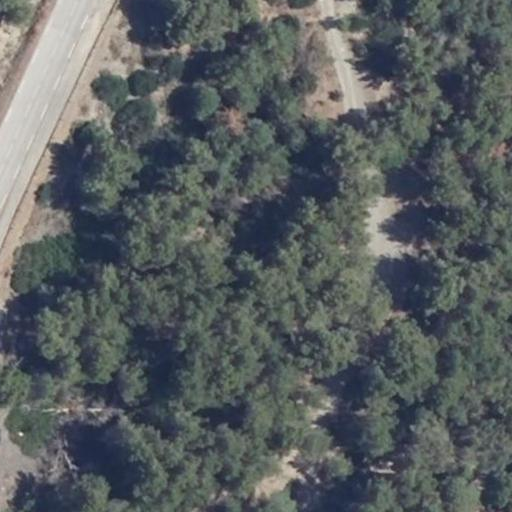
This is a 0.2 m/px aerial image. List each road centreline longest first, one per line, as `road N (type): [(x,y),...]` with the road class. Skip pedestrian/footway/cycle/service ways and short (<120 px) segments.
road 1 (track): [(310,511),(361,246),(327,0)]
road 2 (tertiary): [(0,182),(85,0)]
